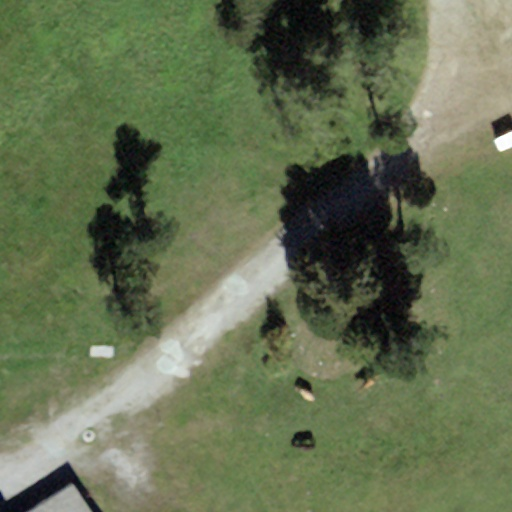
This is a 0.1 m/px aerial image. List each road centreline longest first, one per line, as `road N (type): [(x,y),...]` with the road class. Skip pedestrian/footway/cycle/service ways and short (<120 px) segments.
road 1 (residential): [(343,200),(220,321),(0,458)]
road 2 (track): [(343,200),(511,39)]
